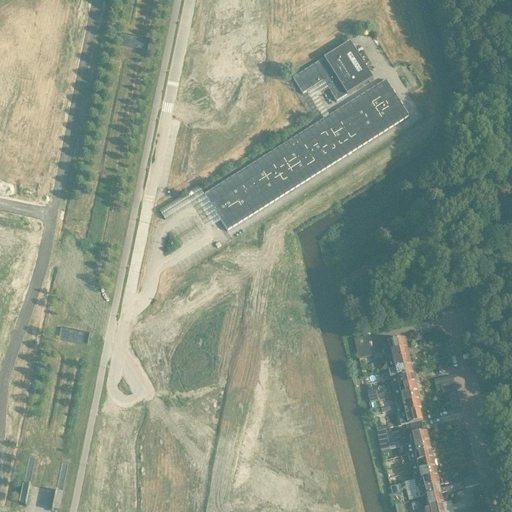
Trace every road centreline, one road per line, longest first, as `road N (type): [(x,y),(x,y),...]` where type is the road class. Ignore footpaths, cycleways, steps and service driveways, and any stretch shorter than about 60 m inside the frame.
road 1 (residential): [(217,511),(263,236),(419,129)]
road 2 (residential): [(53,215),(6,376),(0,432)]
road 3 (residential): [(94,0),(53,215)]
road 4 (unclassified): [(155,511),(156,439),(121,354),(127,317)]
road 5 (residential): [(446,326),(492,511)]
road 6 (unknown): [(124,329),(155,272),(206,230)]
